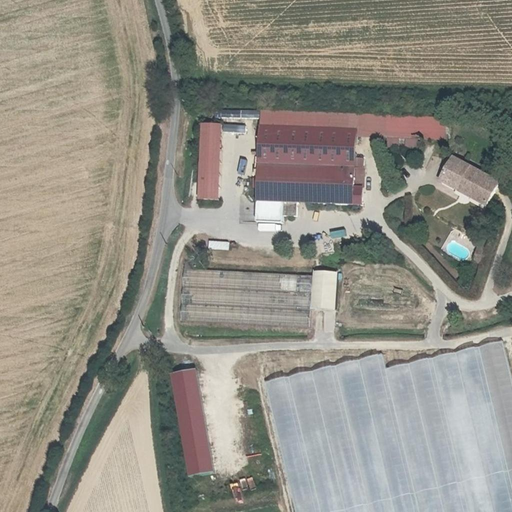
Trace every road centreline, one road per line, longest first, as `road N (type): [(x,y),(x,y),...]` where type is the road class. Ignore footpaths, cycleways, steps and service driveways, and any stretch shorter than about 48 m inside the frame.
road 1 (residential): [(163,0),(177,85),(165,216),(146,304),(49,511)]
road 2 (track): [(511,296),(450,302),(395,236),(307,236),(165,216)]
road 3 (track): [(131,335),(171,351),(432,343),(450,302)]
